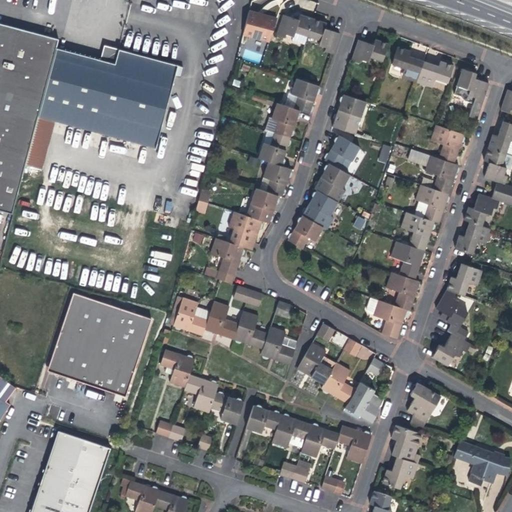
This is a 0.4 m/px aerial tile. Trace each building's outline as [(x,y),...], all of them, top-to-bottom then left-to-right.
[(270,41),(277,18),(264,14),(250,10),(243,34),(270,41)] [(286,34),(294,36),(292,40),(305,44),(308,36),(313,18),(301,14),(299,19),(294,18),(283,14),(277,34),(285,37),(286,34)] [(326,23),(313,18),(308,36),(321,40),(319,45),(326,47),(325,51),(333,54),(340,33),(331,30),(325,28),(326,23)] [(0,125),(35,135),(60,36),(0,20),(0,125)] [(359,39),(352,60),(360,62),(361,59),(368,61),(370,56),(383,60),(389,43),(376,39),(374,44),(369,42),(359,39)] [(402,77),(417,82),(424,61),(416,58),(409,56),(411,51),(398,46),(392,64),(405,68),(402,77)] [(58,48),(39,117),(55,121),(156,148),(175,75),(180,77),(183,67),(178,66),(178,65),(119,49),(115,64),(58,48)] [(433,64),(424,61),(417,82),(431,87),(434,78),(448,82),(453,65),(441,61),(439,66),(433,64)] [(477,119),(489,83),(481,80),(474,78),(476,73),(462,68),(457,85),(454,94),(460,96),(464,100),(473,103),(469,116),(477,119)] [(288,93),(285,105),(300,111),(310,114),(311,114),(312,114),(313,114),(313,113),(314,112),(314,111),(314,110),(313,109),(312,109),(311,109),(315,99),(319,86),(296,78),(291,94),(288,93)] [(511,90),(508,89),(501,109),(509,112),(511,108),(511,90)] [(333,126),(348,131),(350,126),(357,129),(366,101),(344,94),(339,107),(337,114),(336,113),(334,119),(335,119),(333,126)] [(265,129),(275,133),(290,138),(291,135),(293,135),(294,132),(293,130),(296,121),(300,111),(285,105),(277,103),(272,118),(269,117),(265,129)] [(42,169),(55,121),(39,117),(35,135),(24,174),(28,175),(30,166),(42,169)] [(493,134),(488,147),(506,153),(510,140),(511,140),(511,124),(503,121),(500,131),(498,136),(493,134)] [(444,144),(439,158),(454,163),(459,150),(462,142),(464,141),(465,137),(463,136),(464,134),(436,124),(431,140),(444,144)] [(35,135),(0,125),(0,211),(11,214),(23,173),(35,135)] [(471,136),(473,130),(466,128),(464,133),(471,136)] [(258,158),(268,161),(281,166),(285,153),(288,145),(290,145),(291,142),(290,141),(290,138),(275,133),(271,144),(264,142),(258,158)] [(325,160),(329,162),(346,172),(360,146),(339,134),(334,144),(329,153),(327,153),(325,156),(326,158),(325,160)] [(387,163),(390,146),(382,144),(378,161),(387,163)] [(402,157),(427,165),(430,155),(405,147),(402,157)] [(484,160),(489,162),(502,166),(506,153),(488,147),(484,160)] [(439,158),(430,155),(427,165),(425,170),(438,175),(434,188),(449,193),(454,179),(456,172),(458,172),(459,168),(458,166),(459,164),(454,163),(439,158)] [(291,169),(281,166),(268,161),(260,189),(279,196),(282,197),(283,194),(285,194),(286,190),(285,188),(287,180),(291,169)] [(350,174),(346,172),(329,162),(323,172),(319,180),(316,181),(314,184),(315,186),(314,188),(317,189),(329,196),(338,201),(345,189),(342,188),(350,174)] [(506,167),(502,166),(489,162),(487,169),(484,178),(497,182),(505,185),(508,176),(504,175),(506,167)] [(511,187),(505,185),(497,182),(494,189),(511,195),(511,187)] [(420,201),(428,204),(423,217),(435,221),(439,223),(444,208),(446,202),(448,201),(450,197),(448,196),(449,193),(434,188),(421,184),(416,200),(420,201)] [(247,215),(263,221),(270,223),(270,221),(272,220),(274,217),(272,215),(276,206),(279,196),(260,189),(256,188),(251,204),(247,215)] [(202,189),(199,199),(207,201),(210,191),(202,189)] [(329,196),(317,189),(312,199),(307,207),(304,208),(302,211),(303,213),(302,215),(317,223),(324,226),(338,201),(329,196)] [(511,204),(511,195),(494,189),(492,197),(499,200),(511,204)] [(476,204),(474,208),(486,213),(491,214),(493,207),(497,208),(499,200),(492,197),(479,193),(476,204)] [(204,212),(207,201),(199,199),(196,210),(204,212)] [(486,213),(474,208),(469,207),(464,220),(470,222),(482,226),(486,213)] [(231,242),(244,247),(252,250),(257,235),(260,228),(262,228),(263,224),(262,223),(263,221),(247,215),(235,211),(229,226),(235,228),(231,242)] [(414,231),(409,245),(425,250),(430,236),(432,230),(434,229),(435,226),(434,224),(435,221),(423,217),(415,215),(407,212),(401,227),(414,231)] [(324,226),(317,223),(302,215),(298,223),(292,232),(290,232),(288,236),(289,238),(288,240),(302,248),(309,237),(315,241),(324,226)] [(358,216),(353,226),(362,230),(367,220),(358,216)] [(490,228),(482,226),(470,222),(466,232),(465,237),(459,235),(455,247),(473,253),(477,241),(481,242),(483,235),(487,237),(490,228)] [(195,234),(193,242),(201,245),(204,237),(195,234)] [(224,257),(219,271),(234,276),(239,263),(241,256),(243,255),(245,250),(243,248),(244,247),(231,242),(223,240),(217,238),(216,237),(211,253),(224,257)] [(404,261),(399,274),(415,279),(420,266),(422,258),(425,257),(426,254),(424,252),(425,250),(409,245),(397,241),(391,257),(404,261)] [(451,276),(447,290),(455,292),(464,296),(469,282),(474,284),(476,277),(480,278),(482,270),(462,263),(459,271),(456,278),(451,276)] [(206,266),(204,274),(215,277),(217,270),(206,266)] [(232,283),(234,276),(219,271),(217,278),(222,279),(232,283)] [(399,291),(395,305),(407,309),(410,310),(414,298),(417,290),(419,289),(421,284),(419,283),(420,281),(415,279),(399,274),(392,272),(386,287),(399,291)] [(234,297),(246,301),(251,289),(238,285),(234,297)] [(263,293),(251,289),(246,301),(259,306),(263,293)] [(443,312),(450,316),(456,305),(459,301),(452,297),(455,292),(447,290),(441,299),(436,308),(443,312)] [(150,319),(73,293),(46,371),(69,379),(124,397),(150,319)] [(204,332),(205,329),(211,311),(198,306),(199,302),(183,297),(174,325),(175,326),(176,328),(180,329),(182,328),(191,331),(203,335),(204,332)] [(292,305),(279,300),(275,313),(287,317),(292,305)] [(406,310),(407,309),(395,305),(379,300),(374,316),(387,320),(382,333),(397,338),(402,324),(404,317),(407,317),(408,313),(406,310)] [(217,333),(234,338),(239,323),(225,319),(230,306),(214,301),(211,311),(205,329),(207,329),(207,332),(211,333),(212,331),(217,333)] [(447,320),(452,323),(460,327),(468,312),(456,305),(450,316),(447,320)] [(246,342),(263,348),(268,333),(255,328),(259,316),(243,310),(239,323),(234,338),(236,339),(236,341),(239,343),(241,341),(246,342)] [(450,316),(443,312),(441,316),(447,320),(450,316)] [(335,330),(324,323),(317,334),(329,341),(335,330)] [(460,327),(452,323),(448,330),(452,333),(464,340),(469,332),(460,327)] [(271,326),(268,333),(263,348),(262,351),(261,354),(263,355),(263,357),(267,358),(269,357),(273,358),(290,364),(296,348),(282,344),(286,331),(271,326)] [(464,340),(452,333),(447,341),(444,346),(440,344),(432,357),(447,365),(454,353),(459,356),(463,349),(466,351),(471,343),(464,340)] [(362,345),(350,338),(344,349),(355,356),(362,345)] [(308,374),(324,383),(336,363),(324,356),(327,350),(312,342),(297,368),(299,369),(299,371),(302,373),(304,372),(308,374)] [(170,381),(186,386),(190,374),(191,371),(192,367),(195,358),(193,358),(192,355),(189,354),(187,356),(182,354),(166,349),(161,364),(175,369),(170,381)] [(386,364),(374,357),(368,369),(379,375),(386,364)] [(333,394),(348,403),(356,389),(344,381),(350,370),(336,362),(336,363),(324,383),(323,386),(322,388),(323,389),(323,391),(327,393),(329,392),(333,394)] [(210,411),(211,408),(216,392),(217,388),(219,384),(216,383),(216,381),(213,379),(211,381),(205,379),(190,374),(186,386),(185,389),(198,394),(194,406),(210,411)] [(361,381),(356,389),(348,403),(346,406),(346,407),(348,408),(348,410),(351,412),(353,411),(357,414),(372,422),(380,410),(381,409),(368,401),(375,389),(361,381)] [(423,428),(430,413),(427,411),(430,405),(434,407),(441,394),(418,382),(410,395),(415,397),(411,404),(407,411),(414,414),(410,421),(423,428)] [(218,393),(216,392),(211,408),(222,411),(220,418),(236,423),(244,401),(235,398),(225,395),(224,392),(220,391),(218,393)] [(0,418),(10,403),(0,396),(0,418)] [(264,425),(277,429),(282,414),(280,413),(279,411),(276,409),(274,411),(269,409),(254,405),(247,427),(262,432),(264,425)] [(304,438),(306,439),(311,423),(292,417),(290,416),(289,414),(286,413),(283,414),(282,414),(277,429),(272,442),(288,447),(290,442),(292,434),(304,438)] [(157,432),(169,436),(173,424),(161,419),(157,432)] [(335,448),(337,440),(340,433),(321,427),(319,426),(318,424),(315,423),(312,424),(311,423),(306,439),(301,451),(317,456),(321,444),(335,448)] [(186,428),(173,424),(169,436),(182,441),(186,428)] [(341,430),(340,433),(337,440),(351,445),(347,457),(363,462),(372,435),(370,434),(369,432),(365,431),(364,432),(358,430),(343,425),(341,430)] [(392,454),(397,456),(413,461),(418,446),(409,443),(413,430),(396,425),(392,438),(397,439),(395,446),(392,454)] [(40,485),(38,492),(90,510),(110,448),(58,431),(45,470),(43,469),(42,472),(44,472),(41,483),(39,482),(38,485),(40,485)] [(210,450),(214,437),(202,433),(198,446),(210,450)] [(302,446),(304,438),(292,434),(290,442),(302,446)] [(511,460),(505,458),(504,459),(493,455),(494,454),(479,448),(478,450),(459,442),(454,456),(453,458),(474,466),(471,473),(471,474),(469,482),(481,487),(484,481),(493,485),(497,475),(508,477),(511,460)] [(418,463),(413,461),(397,456),(394,465),(392,470),(387,469),(383,482),(400,488),(404,475),(410,477),(412,470),(415,471),(418,463)] [(299,459),(297,465),(293,477),(305,482),(311,464),(299,459)] [(280,473),(293,477),(297,465),(285,461),(280,473)] [(322,487),(339,493),(343,480),(326,474),(322,487)] [(152,511),(155,505),(160,490),(158,489),(157,486),(154,485),(151,487),(143,484),(123,477),(121,485),(125,486),(128,487),(126,496),(139,500),(134,511),(152,511)] [(175,495),(160,490),(155,505),(168,509),(167,511),(184,511),(189,499),(187,499),(187,496),(184,495),(182,497),(175,495)] [(370,503),(375,504),(388,508),(392,496),(374,490),(370,503)] [(89,511),(90,510),(38,492),(34,503),(32,510),(30,509),(29,511),(30,511),(89,511)]
